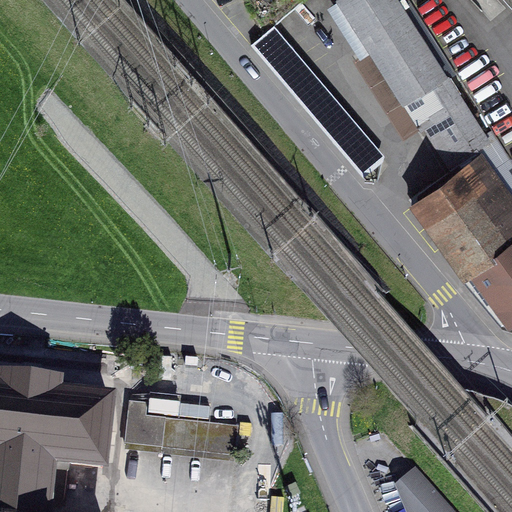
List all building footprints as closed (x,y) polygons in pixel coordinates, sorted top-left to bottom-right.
[(393,0),(338,0),(332,4),(365,55),(348,65),(401,146),(423,132),(446,166),(485,141),(393,0)] [(387,157),(275,23),(253,41),(364,176),(387,157)] [(511,203),(478,158),(419,202),(511,326),(511,203)] [(108,392),(0,380),(0,453),(49,459),(100,465),(108,392)] [(147,409),(128,407),(123,451),(238,464),(242,430),(146,420),(147,409)] [(0,511),(43,511),(49,459),(0,453),(0,511)] [(451,511),(415,472),(398,487),(408,511),(451,511)] [(300,494),(295,484),(285,489),(290,499),(300,494)]
